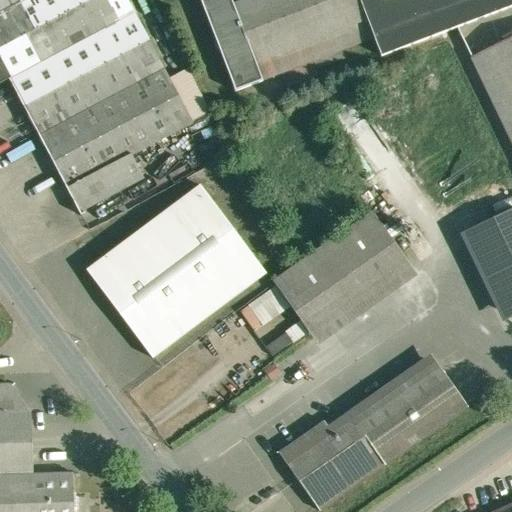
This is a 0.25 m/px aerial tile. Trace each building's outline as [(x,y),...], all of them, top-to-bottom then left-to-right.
[(127,0),(0,0),(0,83),(9,78),(80,211),(144,177),(132,155),(193,122),(127,0)] [(263,80),(233,0),(202,0),(237,90),(263,80)] [(363,0),(233,0),(263,80),(283,73),(288,88),(318,77),(313,62),(377,39),(378,38),(363,0)] [(511,0),(363,0),(378,38),(377,39),(383,56),(511,6),(511,0)] [(511,37),(470,57),(511,143),(511,37)] [(201,185),(87,270),(153,358),(266,273),(201,185)] [(373,212),(274,282),(309,331),(408,262),(373,212)] [(511,215),(470,236),(511,322),(511,215)] [(360,409),(327,433),(321,424),(280,453),(321,511),(469,407),(440,366),(366,417),(360,409)] [(9,385),(0,385),(0,475),(32,475),(30,414),(9,385)] [(32,475),(0,475),(0,511),(73,511),(72,473),(32,475)]
